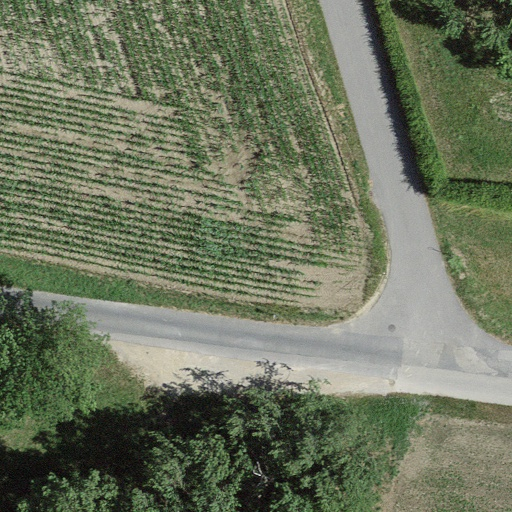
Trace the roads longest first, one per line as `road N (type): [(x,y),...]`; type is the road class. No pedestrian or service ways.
road 1 (unclassified): [(0,314),(456,371)]
road 2 (residential): [(338,0),(456,371)]
